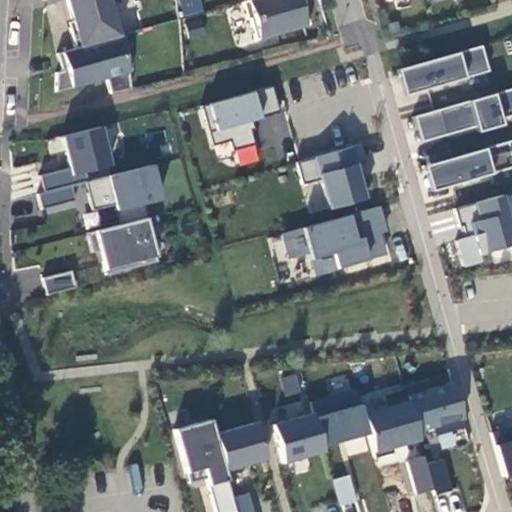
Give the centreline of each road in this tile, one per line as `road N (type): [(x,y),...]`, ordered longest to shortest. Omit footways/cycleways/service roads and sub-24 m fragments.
road 1 (residential): [(351,0),(502,511)]
road 2 (residential): [(25,511),(0,375)]
